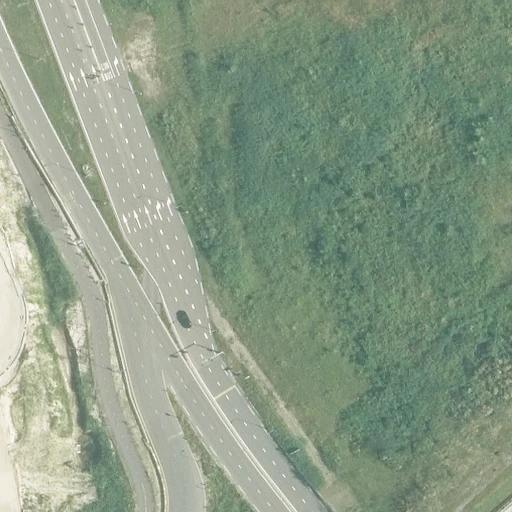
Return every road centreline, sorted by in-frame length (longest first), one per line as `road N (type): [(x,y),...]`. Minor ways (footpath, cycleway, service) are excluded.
road 1 (secondary): [(308,511),(206,369),(65,0)]
road 2 (secondary): [(0,52),(43,144),(170,365),(271,511)]
